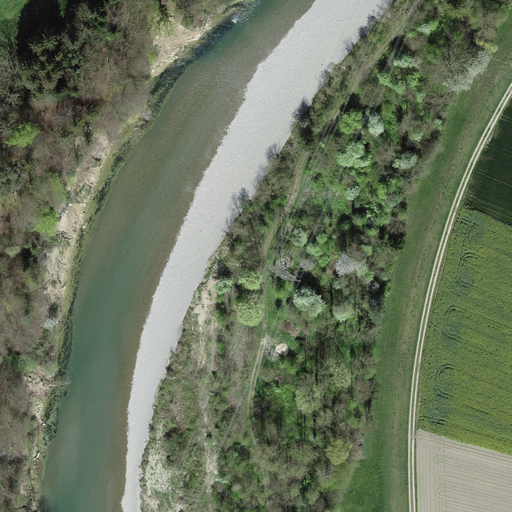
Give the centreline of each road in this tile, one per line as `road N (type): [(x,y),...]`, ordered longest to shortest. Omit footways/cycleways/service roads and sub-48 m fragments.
road 1 (track): [(266,511),(265,465),(251,418),(266,334),(262,268),(269,243),(317,145),(390,30),(423,0)]
road 2 (track): [(511,87),(461,188),(433,277),(415,376),(412,511)]
